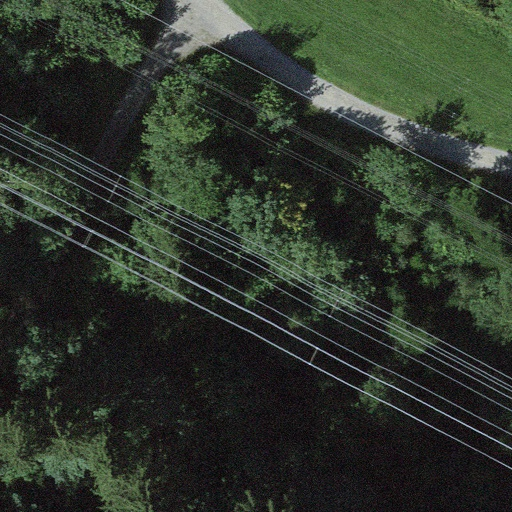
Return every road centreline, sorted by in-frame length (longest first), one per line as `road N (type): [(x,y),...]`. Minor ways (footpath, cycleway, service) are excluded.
road 1 (track): [(197,1),(0,339)]
road 2 (track): [(511,165),(419,141),(282,71),(196,0)]
